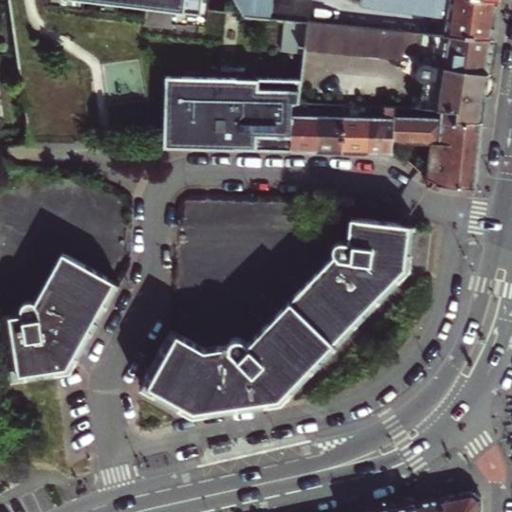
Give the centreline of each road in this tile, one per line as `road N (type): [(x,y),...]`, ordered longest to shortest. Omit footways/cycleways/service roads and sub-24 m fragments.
road 1 (primary): [(423,406),(352,446),(87,511)]
road 2 (primary): [(206,511),(365,473),(453,423)]
road 3 (primary): [(500,231),(470,347),(423,406)]
road 4 (primary): [(453,423),(486,379),(511,316)]
